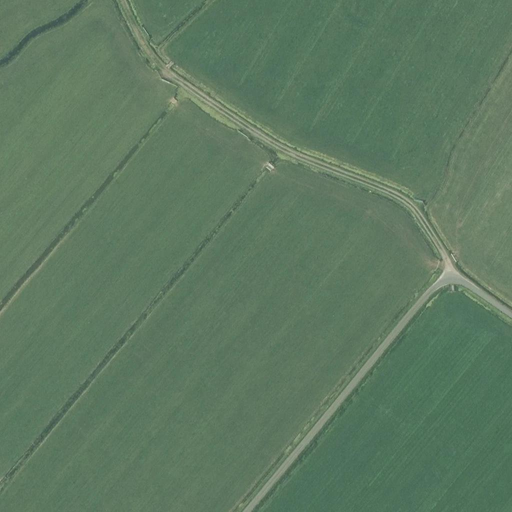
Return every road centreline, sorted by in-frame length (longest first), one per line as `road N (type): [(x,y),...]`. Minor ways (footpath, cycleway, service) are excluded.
road 1 (unclassified): [(247,511),(432,288),(458,280),(511,316)]
road 2 (track): [(167,74),(287,153),(398,196),(439,247),(450,279)]
